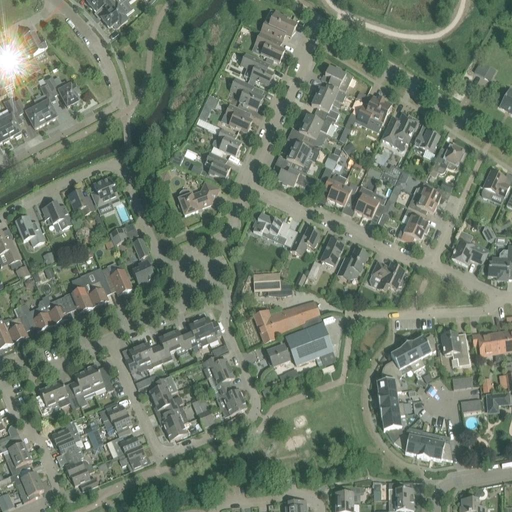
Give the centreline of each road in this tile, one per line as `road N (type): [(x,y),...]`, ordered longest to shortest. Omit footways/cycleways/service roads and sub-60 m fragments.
road 1 (residential): [(111,344),(162,451),(244,423),(257,399),(223,318),(225,292),(213,286)]
road 2 (residential): [(57,2),(99,47),(122,103),(0,170)]
road 3 (residential): [(0,220),(119,163),(153,246),(179,271)]
road 4 (unclassified): [(495,131),(321,22)]
road 5 (residential): [(432,267),(248,187)]
road 6 (residential): [(248,187),(321,22)]
road 7 (residential): [(28,511),(57,488),(0,376)]
road 8 (residential): [(432,267),(495,131)]
road 9 (residential): [(353,317),(485,311),(497,298)]
road 10 (residential): [(317,511),(317,501),(303,492),(218,500),(209,511)]
road 11 (residential): [(465,481),(456,415),(440,400),(476,396)]
road 12 (residential): [(0,369),(12,364),(36,376),(111,344)]
